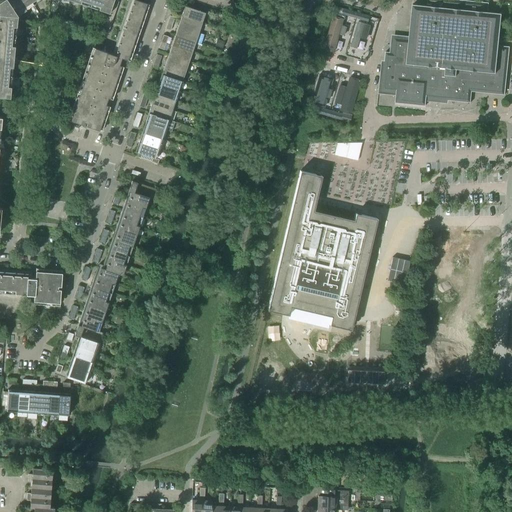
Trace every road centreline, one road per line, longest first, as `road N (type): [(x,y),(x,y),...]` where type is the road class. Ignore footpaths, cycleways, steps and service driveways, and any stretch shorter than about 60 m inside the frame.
road 1 (residential): [(81,252),(163,0)]
road 2 (residential): [(17,351),(35,347),(56,327),(81,252)]
